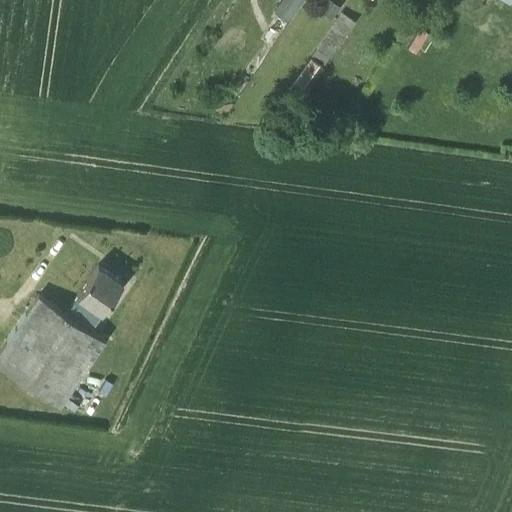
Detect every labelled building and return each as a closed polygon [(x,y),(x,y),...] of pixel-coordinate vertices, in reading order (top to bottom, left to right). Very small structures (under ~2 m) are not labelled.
[(291,18),(302,0),(279,0),(275,7),(291,18)] [(437,11),(425,3),(417,15),(429,22),(437,11)] [(340,11),(316,47),(330,56),(349,26),(341,21),(346,15),(340,11)] [(301,72),(308,78),(320,61),(313,55),(301,72)] [(97,263),(64,311),(76,319),(89,328),(122,281),(97,263)] [(38,293),(0,348),(0,363),(31,385),(76,319),(64,311),(38,293)] [(76,319),(31,385),(59,404),(104,338),(89,328),(76,319)]
